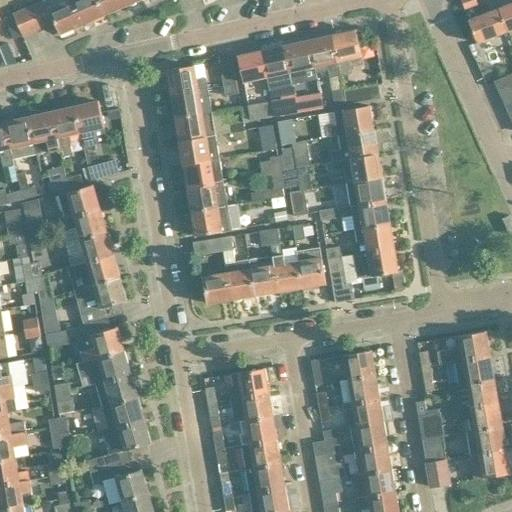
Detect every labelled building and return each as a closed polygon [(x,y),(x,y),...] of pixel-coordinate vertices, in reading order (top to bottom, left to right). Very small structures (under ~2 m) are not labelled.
[(56,22),(61,34),(83,24),(72,0),(70,0),(50,9),(46,0),(35,5),(45,27),(56,22)] [(72,0),(83,24),(105,15),(98,0),(72,0)] [(98,0),(105,15),(126,6),(123,0),(98,0)] [(476,0),(462,0),(465,8),(478,4),(476,0)] [(511,4),(500,9),(508,31),(511,29),(511,4)] [(25,9),(34,31),(45,27),(35,5),(25,9)] [(14,14),(24,36),(34,31),(25,9),(14,14)] [(482,15),(470,20),(474,32),(478,42),(497,35),(508,31),(500,9),(482,15)] [(14,14),(6,18),(15,40),(24,36),(14,14)] [(356,30),(333,35),(339,61),(342,76),(353,73),(352,68),(352,67),(364,64),(362,55),(356,30)] [(333,35),(309,40),(315,66),(317,73),(329,71),(330,74),(331,78),(340,76),(342,76),(339,61),(333,35)] [(315,66),(309,40),(287,45),(293,71),(296,86),(304,85),(306,81),(304,69),(315,66)] [(293,71),(287,45),(263,51),(268,77),(271,92),(296,86),(293,71)] [(268,77),(263,51),(239,56),(245,82),(268,77)] [(234,59),(219,61),(223,85),(238,83),(234,59)] [(197,78),(195,66),(168,70),(173,94),(208,88),(206,77),(197,78)] [(501,95),(511,89),(511,74),(496,82),(501,95)] [(238,83),(223,85),(225,96),(240,93),(238,83)] [(360,89),(346,92),(348,105),(371,101),(383,99),(380,86),(368,88),(360,89)] [(212,111),(208,88),(173,94),(177,117),(212,111)] [(511,104),(511,89),(501,95),(507,107),(511,104)] [(334,94),(333,94),(336,107),(337,107),(348,105),(346,92),(343,92),(334,94)] [(324,109),(322,95),(296,99),(299,113),(324,109)] [(105,127),(99,101),(76,106),(81,132),(85,147),(96,144),(93,130),(105,127)] [(249,105),(252,121),(276,117),(273,101),(249,105)] [(53,111),(59,137),(63,157),(74,154),(70,135),(81,132),(76,106),(53,111)] [(375,130),(371,106),(336,112),(338,125),(327,127),(329,137),(339,136),(375,130)] [(29,117),(35,142),(37,154),(50,151),(51,151),(61,149),(62,157),(63,157),(59,137),(53,111),(29,117)] [(212,111),(177,117),(180,141),(216,135),(212,111)] [(6,122),(12,148),(14,159),(37,154),(35,142),(29,117),(6,122)] [(278,121),(282,145),(297,143),(293,119),(278,121)] [(231,132),(245,130),(244,121),(229,123),(231,132)] [(12,148),(6,122),(0,122),(0,150),(1,150),(5,167),(16,165),(14,159),(12,148)] [(263,151),(278,149),(274,125),(259,128),(263,151)] [(379,153),(375,130),(339,136),(341,149),(331,151),(333,161),(353,158),(379,153)] [(216,135),(180,141),(184,165),(220,159),(216,135)] [(284,154),(282,154),(285,172),(298,170),(298,167),(296,155),(294,147),(283,149),(284,154)] [(357,181),(383,177),(379,153),(353,158),(333,161),(335,172),(345,170),(348,183),(357,181)] [(285,172),(282,154),(271,156),(271,160),(261,162),(263,176),(285,172)] [(224,182),(220,159),(184,165),(189,188),(224,182)] [(89,167),(92,180),(119,172),(116,160),(89,167)] [(301,186),(298,170),(285,172),(287,188),(301,186)] [(284,189),(287,188),(285,172),(263,176),(265,191),(252,193),(253,202),(272,199),(285,197),(285,196),(284,189)] [(81,174),(68,177),(70,186),(84,183),(81,174)] [(70,186),(68,177),(48,183),(51,191),(70,186)] [(383,177),(357,181),(348,183),(352,206),(361,205),(387,200),(383,177)] [(224,182),(189,188),(193,212),(228,206),(224,182)] [(100,207),(94,185),(59,195),(65,218),(74,215),(100,207)] [(29,188),(21,190),(23,199),(38,195),(36,186),(29,188)] [(0,205),(23,199),(21,190),(0,195),(0,205)] [(295,216),(309,213),(305,190),(291,192),(295,216)] [(285,197),(272,199),(273,208),(286,206),(285,197)] [(365,228),(391,224),(387,200),(361,205),(352,206),(356,230),(365,228)] [(228,206),(193,212),(197,236),(233,230),(228,206)] [(74,215),(65,218),(63,218),(67,230),(78,227),(81,238),(107,230),(100,207),(74,215)] [(336,209),(320,212),(322,221),(338,219),(336,209)] [(287,210),(274,212),(276,222),(289,220),(287,210)] [(41,214),(26,217),(27,224),(42,221),(41,214)] [(42,221),(27,224),(29,234),(43,231),(42,221)] [(295,240),(305,239),(302,224),(292,225),(295,240)] [(356,230),(358,243),(352,244),(354,254),(369,252),(395,247),(391,224),(365,228),(356,230)] [(24,234),(22,225),(7,227),(9,237),(24,234)] [(278,228),(269,229),(271,244),(280,243),(278,228)] [(271,244),(269,229),(260,231),(262,246),(271,244)] [(81,238),(84,249),(69,253),(73,265),(90,260),(114,253),(107,230),(81,238)] [(24,234),(9,237),(10,245),(25,242),(24,234)] [(256,295),(251,269),(250,260),(236,262),(231,236),(222,238),(224,250),(228,273),(232,299),(256,295)] [(224,250),(222,238),(194,242),(196,255),(224,250)] [(26,246),(16,248),(18,258),(28,256),(26,246)] [(341,246),(327,248),(329,259),(343,256),(341,246)] [(303,288),(327,284),(321,247),(297,252),(298,261),(303,288)] [(354,254),(358,278),(362,278),(378,275),(399,271),(395,247),(369,252),(354,254)] [(85,275),(88,287),(121,277),(114,253),(90,260),(73,265),(67,267),(71,279),(85,275)] [(279,291),(303,288),(298,261),(286,263),(284,254),(282,254),(273,256),(275,265),(279,291)] [(273,256),(250,260),(251,269),(256,295),(279,291),(275,265),(273,256)] [(343,256),(329,259),(336,303),(355,299),(352,282),(352,280),(347,281),(343,256)] [(43,275),(40,260),(31,262),(34,276),(43,275)] [(29,262),(22,263),(25,278),(34,276),(31,262),(29,262)] [(39,299),(53,297),(48,273),(43,275),(34,276),(36,291),(38,291),(39,299)] [(232,299),(228,273),(203,277),(208,303),(232,299)] [(378,275),(362,278),(363,282),(364,290),(381,288),(378,275)] [(25,281),(27,293),(36,291),(34,276),(25,278),(25,281)] [(88,287),(75,291),(81,314),(84,324),(107,317),(105,307),(121,302),(122,302),(127,301),(121,277),(88,287)] [(38,319),(24,322),(25,330),(39,328),(38,319)] [(85,326),(73,330),(77,343),(83,341),(86,350),(82,351),(85,361),(100,357),(125,351),(118,327),(111,329),(108,319),(85,326)] [(58,324),(44,326),(46,335),(60,332),(58,324)] [(41,336),(39,328),(25,330),(27,339),(41,336)] [(491,355),(487,331),(456,336),(457,348),(438,351),(440,363),(456,361),(465,359),(491,355)] [(60,332),(46,335),(47,344),(48,344),(61,342),(60,332)] [(6,334),(0,334),(0,358),(10,357),(6,334)] [(346,355),(349,374),(350,379),(376,374),(372,350),(346,355)] [(100,358),(90,361),(96,383),(97,385),(107,382),(132,375),(125,351),(100,358)] [(422,367),(431,365),(428,351),(420,352),(422,367)] [(491,355),(465,359),(456,361),(459,384),(469,383),(495,378),(491,355)] [(325,372),(322,372),(321,359),(312,361),(315,384),(327,383),(325,372)] [(0,363),(0,388),(4,387),(15,385),(11,362),(0,364),(0,363)] [(431,365),(422,367),(426,390),(435,389),(431,365)] [(54,379),(65,377),(63,366),(52,368),(54,379)] [(231,398),(243,396),(270,392),(266,368),(253,370),(252,368),(249,369),(250,371),(232,374),(234,386),(229,387),(231,398)] [(49,380),(47,373),(32,375),(34,383),(49,380)] [(376,374),(350,379),(354,402),(380,398),(376,374)] [(107,382),(97,385),(99,392),(103,407),(113,404),(138,397),(132,375),(107,382)] [(499,401),(495,378),(469,383),(473,407),(499,403),(499,401)] [(49,380),(34,383),(35,392),(50,389),(49,380)] [(54,386),(56,394),(71,391),(69,383),(54,386)] [(4,387),(0,388),(0,412),(8,411),(19,410),(15,385),(4,387)] [(208,402),(217,401),(215,387),(206,388),(208,402)] [(58,403),(73,401),(71,391),(56,394),(58,403)] [(243,396),(231,398),(235,422),(241,421),(274,416),(270,392),(243,396)] [(317,393),(320,408),(328,406),(326,392),(317,393)] [(113,404),(103,407),(110,429),(120,427),(145,419),(138,397),(113,404)] [(380,398),(354,402),(345,404),(349,428),(351,427),(384,421),(380,398)] [(419,416),(427,415),(440,413),(440,408),(427,410),(425,400),(416,402),(419,416)] [(220,416),(217,401),(208,402),(211,417),(220,416)] [(467,431),(468,432),(503,425),(499,403),(473,407),(458,410),(460,420),(470,418),(472,430),(467,431)] [(331,421),(328,406),(320,408),(322,422),(331,421)] [(8,411),(0,412),(0,436),(12,435),(28,432),(26,420),(10,423),(8,411)] [(423,439),(445,435),(441,413),(440,413),(427,415),(419,416),(423,439)] [(278,439),(274,416),(241,421),(243,433),(240,434),(242,445),(278,439)] [(65,418),(57,420),(59,434),(68,432),(65,418)] [(48,421),(51,435),(59,434),(57,420),(48,421)] [(105,457),(88,462),(90,468),(91,472),(108,467),(132,461),(129,450),(143,445),(145,445),(147,444),(152,443),(151,442),(145,420),(120,428),(103,431),(110,455),(105,457)] [(361,443),(354,444),(355,450),(362,449),(388,445),(384,421),(358,426),(361,443)] [(507,449),(503,425),(468,432),(471,455),(507,449)] [(316,457),(342,453),(338,429),(324,431),(325,440),(314,442),(316,457)] [(12,435),(0,436),(0,461),(16,459),(14,446),(30,444),(28,432),(12,435)] [(71,447),(68,432),(59,434),(62,448),(71,447)] [(62,448),(59,434),(51,435),(54,450),(62,448)] [(216,449),(225,448),(223,434),(214,435),(216,449)] [(427,463),(447,459),(443,436),(445,436),(445,435),(423,439),(427,463)] [(246,469),(282,463),(278,439),(242,445),(246,469)] [(388,445),(355,450),(359,474),(356,474),(356,475),(392,468),(388,445)] [(225,448),(216,449),(219,464),(228,463),(225,448)] [(471,455),(475,479),(511,473),(507,449),(471,455)] [(48,467),(50,477),(65,475),(61,452),(49,454),(51,467),(48,467)] [(342,453),(316,457),(320,481),(347,476),(344,462),(337,463),(336,455),(342,454),(342,453)] [(16,459),(0,461),(0,485),(20,482),(31,480),(29,470),(18,472),(16,459)] [(447,459),(427,463),(431,487),(451,483),(447,459)] [(108,467),(91,472),(94,484),(102,482),(111,479),(117,478),(124,501),(149,493),(142,469),(135,472),(132,461),(108,467)] [(250,492),(286,486),(282,463),(246,469),(250,492)] [(360,498),(396,492),(392,468),(356,475),(360,498)] [(67,483),(65,475),(50,477),(52,485),(67,483)] [(347,477),(347,476),(320,481),(324,504),(334,502),(333,495),(344,493),(341,478),(347,477)] [(20,482),(0,485),(0,509),(24,506),(35,504),(31,480),(20,482)] [(222,482),(224,497),(233,495),(231,481),(222,482)] [(253,511),(277,511),(290,510),(286,486),(250,492),(253,511)] [(68,490),(58,491),(60,500),(69,498),(68,490)] [(399,511),(396,492),(360,498),(362,510),(372,508),(372,511),(399,511)] [(154,511),(149,493),(124,501),(126,511),(154,511)] [(236,510),(233,495),(224,497),(227,511),(236,510)] [(76,511),(77,511),(92,510),(90,500),(75,502),(76,511)] [(324,504),(325,511),(339,511),(338,503),(335,504),(334,502),(324,504)] [(71,511),(70,503),(55,506),(56,511),(71,511)]
